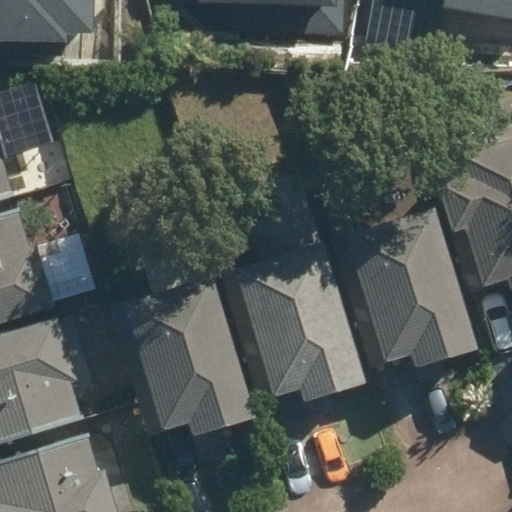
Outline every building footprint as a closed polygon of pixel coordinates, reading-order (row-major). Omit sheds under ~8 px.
[(0,0),(0,41),(72,44),(72,26),(105,27),(106,0),(0,0)] [(0,107),(0,205),(28,197),(0,107)] [(511,160),(451,180),(485,285),(511,276),(511,160)] [(0,323),(62,304),(101,292),(80,226),(41,238),(28,197),(0,205),(0,323)] [(412,359),(415,372),(486,351),(443,204),(341,234),(381,368),(412,359)] [(304,390),(308,403),(372,384),(329,237),(229,267),(268,401),(304,390)] [(193,421),(197,436),(260,417),(217,271),(105,304),(144,436),(193,421)] [(62,304),(0,323),(0,457),(100,426),(62,304)] [(0,457),(0,511),(126,511),(100,426),(0,457)]
